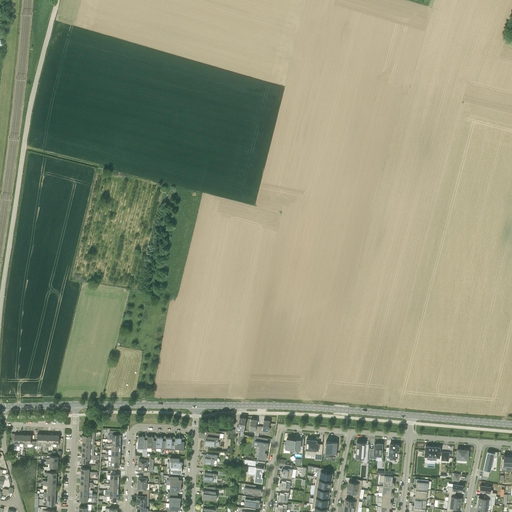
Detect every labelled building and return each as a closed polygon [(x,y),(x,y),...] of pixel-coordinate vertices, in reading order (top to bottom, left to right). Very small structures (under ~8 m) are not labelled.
[(243,441),(246,418),(239,417),(238,427),(237,426),(236,430),(241,431),(240,435),(239,435),(238,441),(243,441)] [(259,432),(260,426),(256,426),(257,420),(251,419),(250,429),(255,430),(255,432),(259,432)] [(260,426),(259,432),(262,433),(263,430),(270,431),(271,428),(269,427),(270,421),(264,420),(263,426),(260,426)] [(110,430),(109,434),(112,434),(112,439),(121,440),(121,434),(118,434),(119,431),(110,430)] [(220,433),(212,432),(211,436),(207,436),(207,441),(205,441),(205,445),(214,446),(214,441),(218,441),(218,437),(220,437),(220,433)] [(39,442),(43,443),(43,434),(37,434),(37,441),(34,441),(34,443),(34,446),(37,446),(39,446),(39,442)] [(31,435),(26,435),(25,447),(25,450),(27,450),(28,443),(34,443),(34,441),(31,440),(31,435)] [(147,448),(147,447),(147,439),(143,439),(143,436),(138,436),(138,447),(142,447),(142,449),(147,448)] [(156,449),(156,447),(156,439),(152,439),(152,436),(147,436),(147,439),(147,447),(151,447),(151,449),(156,449)] [(165,448),(166,440),(161,440),(161,437),(157,436),(156,439),(156,447),(161,448),(161,449),(166,449),(166,448),(165,448)] [(259,446),(257,458),(266,459),(267,453),(265,453),(265,448),(268,449),(269,443),(264,442),(265,438),(268,438),(254,436),(253,440),(255,441),(254,445),(259,446)] [(166,437),(166,440),(165,448),(166,448),(170,448),(170,450),(175,450),(175,448),(174,448),(175,440),(171,440),(170,437),(166,437)] [(174,448),(175,448),(179,449),(179,450),(184,450),(184,441),(180,441),(180,438),(175,437),(175,440),(174,448)] [(306,455),(321,456),(321,459),(321,460),(322,460),(323,444),(319,444),(319,443),(316,443),(317,440),(313,440),(313,438),(308,438),(307,439),(306,439),(306,449),(307,449),(306,455)] [(299,453),(300,440),(287,439),(286,448),(290,448),(290,452),(299,453)] [(326,441),(325,456),(336,456),(337,448),(338,448),(338,443),(337,442),(333,441),(333,442),(330,442),(330,441),(326,441)] [(354,453),(354,457),(368,458),(369,446),(365,446),(365,442),(357,442),(356,453),(354,453)] [(369,458),(376,459),(377,455),(381,456),(382,449),(383,449),(383,445),(382,445),(382,443),(377,443),(377,444),(374,444),(374,451),(369,451),(369,458)] [(386,446),(385,462),(386,456),(390,457),(390,459),(395,460),(395,457),(397,457),(398,450),(399,450),(399,446),(398,446),(398,445),(390,444),(390,447),(389,448),(386,447),(387,446),(386,446)] [(439,457),(440,455),(442,455),(441,460),(448,461),(449,452),(442,452),(440,452),(440,447),(425,446),(425,456),(428,456),(427,459),(432,460),(432,456),(439,457)] [(468,459),(468,449),(457,448),(457,458),(468,459)] [(487,450),(481,478),(488,480),(493,456),(496,456),(496,451),(487,450)] [(217,459),(218,455),(206,454),(206,459),(205,459),(204,463),(213,464),(213,459),(217,459)] [(139,459),(139,465),(150,465),(151,458),(151,456),(147,456),(144,456),(144,459),(139,459)] [(170,457),(169,461),(168,461),(168,466),(171,467),(182,467),(182,463),(179,462),(179,458),(170,457)] [(108,469),(117,470),(117,467),(119,467),(120,461),(111,461),(111,466),(108,466),(108,469)] [(285,464),(284,469),(283,471),(281,471),(280,475),(283,476),(291,477),(292,469),(292,465),(285,464)] [(150,471),(150,465),(139,465),(138,471),(144,471),(144,474),(150,474),(150,471)] [(248,471),(255,472),(254,481),(262,483),(263,477),(262,476),(263,470),(263,471),(264,471),(265,465),(264,465),(264,468),(249,466),(248,471)] [(179,476),(179,472),(182,471),(182,467),(171,467),(171,471),(169,471),(169,476),(179,476)] [(332,473),(326,472),(326,469),(318,467),(317,476),(324,478),(331,479),(332,473)] [(206,472),(205,477),(204,477),(203,481),(212,482),(213,477),(216,477),(217,473),(206,472)] [(138,483),(147,483),(147,477),(150,478),(150,474),(144,474),(143,477),(138,477),(138,483)] [(393,476),(380,474),(379,482),(383,482),(383,486),(392,487),(393,488),(394,482),(392,482),(393,476)] [(170,480),(170,485),(181,485),(181,481),(178,480),(179,476),(169,476),(168,480),(170,480)] [(283,480),(283,481),(282,481),(281,483),(279,483),(279,487),(282,488),(289,489),(290,481),(292,481),(293,477),(291,477),(283,476),(283,479),(283,480)] [(317,476),(315,485),(323,487),(330,488),(331,482),(324,481),(324,478),(317,476)] [(348,487),(361,489),(362,480),(356,479),(355,482),(348,481),(348,487)] [(416,488),(427,489),(428,480),(415,479),(414,483),(416,483),(417,484),(416,488)] [(143,489),(143,492),(149,493),(149,489),(149,484),(147,483),(138,483),(137,489),(143,489)] [(260,495),(261,490),(261,489),(255,488),(255,485),(256,485),(245,483),(244,492),(260,495)] [(453,484),(452,487),(448,486),(447,492),(449,492),(456,493),(456,490),(462,491),(463,485),(459,484),(455,483),(455,484),(453,484)] [(181,490),(181,485),(170,485),(170,489),(168,489),(168,494),(178,494),(178,490),(181,490)] [(329,496),(329,491),(322,490),(323,487),(315,485),(314,494),(322,495),(329,496)] [(485,495),(492,496),(496,496),(496,493),(492,492),(493,490),(490,489),(490,486),(488,486),(488,485),(485,485),(485,486),(480,485),(480,487),(479,486),(479,490),(480,490),(480,491),(486,492),(485,495)] [(378,492),(382,492),(382,496),(391,497),(392,497),(393,492),(391,492),(392,487),(383,486),(379,486),(378,492)] [(353,497),(359,498),(361,489),(348,487),(347,487),(346,490),(347,490),(347,492),(353,493),(353,497)] [(282,488),(281,493),(280,493),(280,495),(278,495),(277,499),(280,500),(287,501),(288,501),(289,492),(288,492),(289,489),(282,488)] [(416,488),(414,488),(413,492),(415,492),(416,492),(415,497),(426,498),(427,489),(416,488)] [(217,494),(216,494),(216,491),(205,489),(204,495),(203,495),(203,499),(212,500),(216,500),(217,494)] [(149,496),(149,493),(143,492),(143,495),(137,495),(137,501),(146,502),(146,501),(146,496),(149,496)] [(449,492),(448,501),(461,503),(461,502),(462,502),(462,498),(461,498),(461,497),(455,496),(456,493),(449,492)] [(169,499),(169,503),(180,503),(180,499),(177,498),(178,494),(168,494),(168,498),(169,499)] [(322,495),(314,494),(313,503),(320,504),(327,505),(328,499),(321,499),(322,495)] [(485,498),(479,497),(478,503),(488,505),(491,505),(492,496),(485,495),(485,498)] [(254,500),(254,497),(246,496),(244,504),(259,507),(260,501),(254,500)] [(392,502),(390,502),(391,497),(382,496),(378,496),(377,502),(381,502),(381,506),(390,507),(391,507),(392,502)] [(345,505),(358,506),(359,499),(359,498),(353,497),(352,500),(346,499),(345,501),(344,501),(344,504),(345,504),(345,505)] [(415,501),(415,506),(426,507),(426,498),(415,497),(413,497),(412,501),(414,501),(415,501)] [(275,511),(278,511),(280,511),(286,511),(287,504),(286,504),(287,501),(280,500),(279,505),(278,505),(278,507),(276,507),(275,511)] [(146,502),(137,501),(137,507),(140,507),(140,510),(142,511),(148,511),(148,508),(149,508),(149,502),(146,501),(146,502)] [(453,511),(454,508),(460,509),(461,503),(448,501),(447,510),(453,511)] [(180,508),(180,503),(169,503),(169,507),(167,507),(167,511),(172,511),(176,511),(177,508),(180,508)] [(320,508),(320,504),(313,503),(312,507),(315,507),(314,511),(326,511),(327,508),(320,508)] [(478,503),(477,509),(484,509),(483,511),(489,511),(490,510),(487,510),(488,505),(478,503)]
